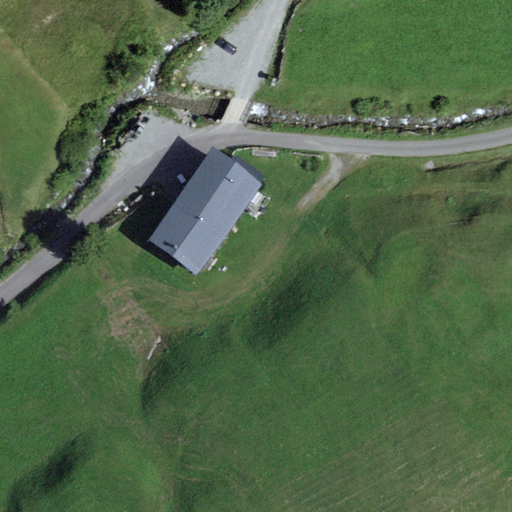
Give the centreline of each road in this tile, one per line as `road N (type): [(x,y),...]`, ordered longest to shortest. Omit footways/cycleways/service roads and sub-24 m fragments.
road 1 (unclassified): [(511,138),(421,148),(236,137),(174,155),(0,298)]
road 2 (track): [(236,137),(257,98),(286,0)]
